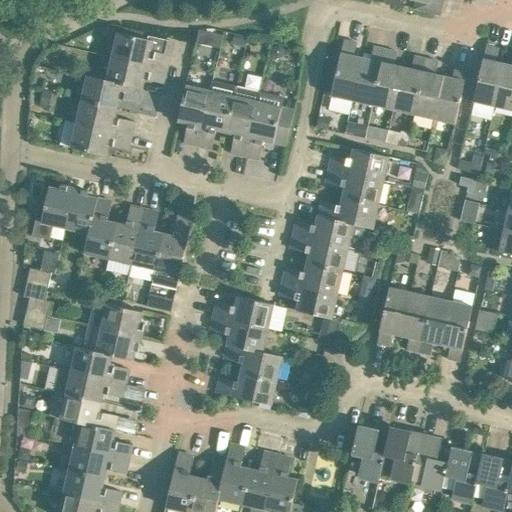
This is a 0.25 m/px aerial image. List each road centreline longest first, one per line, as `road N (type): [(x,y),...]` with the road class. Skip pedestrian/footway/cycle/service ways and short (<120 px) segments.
road 1 (residential): [(213,195),(273,205),(287,196),(325,29),(339,20),(452,42),(499,4)]
road 2 (residential): [(511,415),(351,376),(329,384),(314,446),(163,414)]
road 3 (residential): [(163,414),(213,195)]
road 4 (residential): [(9,154),(18,69),(32,42),(117,0)]
road 5 (residential): [(9,154),(141,180)]
